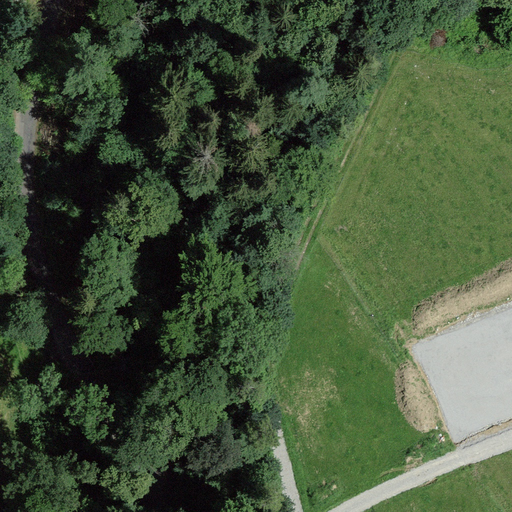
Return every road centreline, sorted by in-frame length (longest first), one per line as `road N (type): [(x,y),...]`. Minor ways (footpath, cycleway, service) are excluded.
road 1 (unclassified): [(154,511),(134,441),(81,373),(31,230),(23,185),(33,64),(55,0)]
road 2 (track): [(389,39),(265,344),(263,389),(289,511)]
